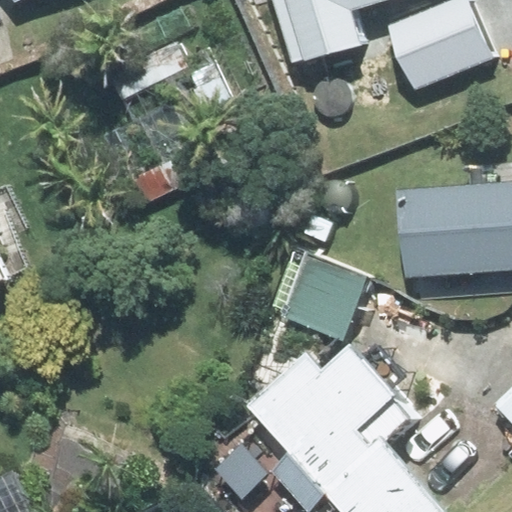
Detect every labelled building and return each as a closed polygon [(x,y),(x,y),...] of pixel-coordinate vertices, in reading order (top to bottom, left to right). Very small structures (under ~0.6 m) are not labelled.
[(293,0),(312,29),(357,0),(293,0)] [(147,127),(117,141),(149,211),(245,166),(224,119),(246,108),(227,68),(203,79),(187,45),(124,75),(147,127)] [(457,186),(415,185),(415,274),(511,274),(511,164),(457,164),(457,186)] [(388,282),(312,247),(285,305),(359,341),(388,282)] [(0,254),(0,305),(18,299),(0,254)] [(469,312),(397,284),(380,328),(451,356),(469,312)] [(486,511),(428,440),(453,419),(438,400),(445,394),(403,343),(371,371),(355,351),(290,405),(331,456),(282,495),(296,511),(337,511),(359,495),(373,511),(486,511)] [(0,511),(62,511),(46,471),(0,490),(0,511)]
